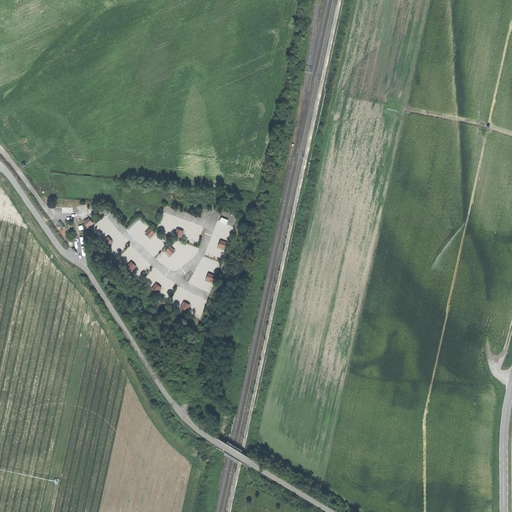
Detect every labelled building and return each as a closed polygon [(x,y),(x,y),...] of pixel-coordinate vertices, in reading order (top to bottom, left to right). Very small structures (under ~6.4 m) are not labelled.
[(89,218),(84,222),(88,227),(93,223),(89,218)] [(190,235),(198,237),(200,229),(193,226),(190,235)] [(180,252),(187,255),(190,248),(182,245),(180,252)] [(221,259),(224,251),(214,248),(211,255),(221,259)] [(200,314),(203,307),(196,304),(193,311),(200,314)]
